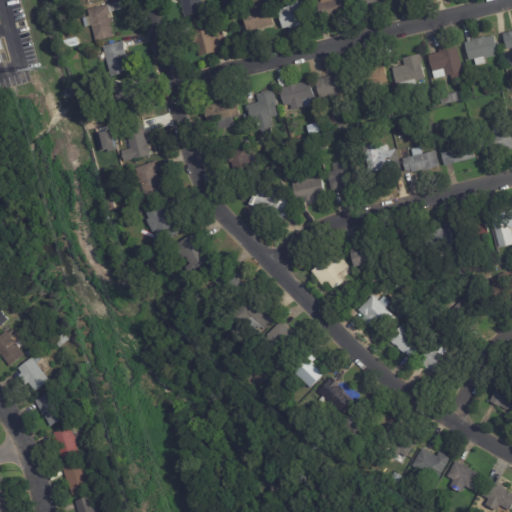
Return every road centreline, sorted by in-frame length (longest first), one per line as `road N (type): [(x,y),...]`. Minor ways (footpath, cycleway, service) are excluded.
road 1 (residential): [(150,0),(204,190),(373,376),(511,457)]
road 2 (residential): [(511,2),(174,89)]
road 3 (residential): [(511,180),(326,226),(274,267)]
